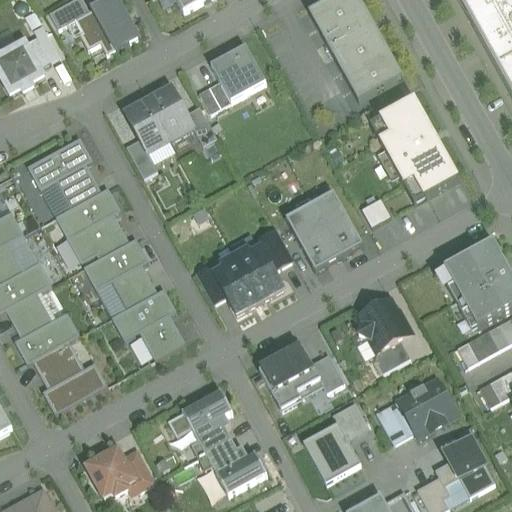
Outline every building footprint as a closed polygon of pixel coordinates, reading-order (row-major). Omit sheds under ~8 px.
[(95,16),(122,0),(95,0),(99,6),(91,10),(95,16)] [(219,0),(174,0),(184,20),(219,0)] [(359,109),(404,84),(357,0),(343,0),(309,19),(359,109)] [(511,0),(456,0),(511,99),(511,0)] [(58,37),(73,29),(75,28),(90,19),(82,3),(50,20),(58,37)] [(139,44),(117,5),(90,19),(75,28),(82,40),(80,41),(89,58),(102,51),(107,61),(139,44)] [(38,44),(28,50),(42,75),(52,70),(38,44)] [(27,48),(0,62),(0,81),(11,102),(22,97),(24,101),(36,94),(33,90),(47,83),(42,75),(28,50),(27,48)] [(247,54),(212,72),(221,90),(232,110),(267,92),(247,54)] [(221,90),(210,96),(221,116),(232,110),(221,90)] [(187,122),(172,95),(149,107),(172,149),(172,148),(194,135),(187,122)] [(210,96),(200,101),(211,122),(221,116),(210,96)] [(172,149),(149,107),(148,107),(149,108),(126,120),(141,147),(149,161),(171,148),(171,149),(172,149)] [(415,107),(372,131),(416,210),(459,186),(415,107)] [(200,114),(187,122),(194,135),(199,144),(213,137),(200,114)] [(213,137),(199,144),(204,153),(218,145),(213,137)] [(81,146),(28,175),(41,198),(57,189),(72,217),(102,200),(87,172),(93,169),(81,146)] [(141,147),(127,155),(140,177),(153,170),(149,161),(141,147)] [(153,170),(140,177),(145,186),(158,178),(153,170)] [(57,189),(41,198),(57,225),(72,217),(57,189)] [(57,225),(82,272),(97,263),(94,256),(93,254),(123,237),(115,223),(121,219),(109,196),(102,200),(72,217),(57,225)] [(0,197),(0,226),(12,220),(0,197)] [(335,201),(314,212),(343,264),(363,253),(335,201)] [(381,206),(363,216),(373,234),(391,224),(381,206)] [(343,264),(314,212),(287,227),(316,279),(343,264)] [(0,256),(10,251),(25,243),(12,220),(0,226),(0,256)] [(94,256),(97,263),(100,267),(130,250),(123,237),(93,254),(94,256)] [(262,258),(273,279),(294,269),(277,237),(257,248),(262,258)] [(40,270),(25,243),(10,251),(25,279),(40,270)] [(97,299),(112,290),(128,318),(158,301),(143,273),(150,269),(137,247),(130,250),(100,267),(85,276),(97,299)] [(511,278),(495,248),(445,275),(479,336),(511,317),(511,278)] [(10,251),(0,256),(0,322),(7,318),(38,302),(48,296),(52,293),(40,270),(25,279),(10,251)] [(249,256),(235,264),(260,310),(283,298),(273,279),(262,258),(252,263),(249,256)] [(226,278),(218,283),(229,304),(238,322),(260,310),(235,264),(222,271),(226,278)] [(213,312),(229,304),(218,283),(212,273),(197,281),(213,312)] [(48,296),(38,302),(53,329),(64,323),(48,296)] [(128,318),(112,326),(125,349),(141,341),(156,368),(186,352),(172,324),(178,320),(165,297),(158,301),(128,318)] [(7,318),(22,346),(15,350),(28,373),(34,370),(71,349),(81,344),(68,321),(64,323),(53,329),(38,302),(7,318)] [(392,306),(358,324),(363,334),(361,344),(370,347),(378,361),(402,349),(414,342),(404,322),(401,324),(392,306)] [(511,325),(458,355),(469,374),(511,350),(511,325)] [(34,370),(49,398),(44,400),(56,423),(109,395),(96,371),(86,377),(71,349),(34,370)] [(412,366),(402,349),(378,361),(376,369),(383,381),(412,366)] [(302,354),(260,378),(283,418),(303,407),(299,401),(322,388),(312,372),(302,354)] [(329,362),(312,372),(322,388),(329,400),(345,391),(329,362)] [(511,378),(480,396),(490,416),(511,403),(511,378)] [(439,387),(398,410),(415,441),(417,445),(430,438),(432,441),(447,434),(445,430),(458,423),(439,387)] [(222,400),(183,421),(194,441),(226,424),(233,420),(222,400)] [(398,410),(377,421),(394,452),(415,441),(398,410)] [(333,423),(339,434),(347,450),(371,437),(356,411),(333,423)] [(0,443),(13,436),(0,412),(0,443)] [(231,433),(226,424),(194,441),(200,451),(226,436),(231,433)] [(339,434),(306,452),(328,492),(361,474),(347,450),(339,434)] [(232,447),(226,436),(200,451),(193,455),(198,465),(232,447)] [(232,447),(198,465),(205,477),(212,473),(238,459),(232,447)] [(451,470),(437,478),(441,485),(446,495),(460,487),(470,505),(496,492),(471,447),(446,461),(451,470)] [(120,454),(87,472),(105,505),(114,500),(117,504),(130,498),(128,495),(139,489),(126,465),(120,454)] [(245,455),(238,459),(212,473),(218,483),(251,465),(245,455)] [(138,458),(126,465),(139,489),(144,497),(156,490),(138,458)] [(218,483),(230,505),(269,484),(256,461),(251,465),(218,483)] [(441,485),(418,497),(425,511),(447,511),(445,507),(451,504),(446,495),(441,485)] [(50,511),(43,499),(18,511),(50,511)] [(411,511),(405,500),(386,510),(387,511),(411,511)] [(382,503),(365,511),(387,511),(386,510),(382,503)]
